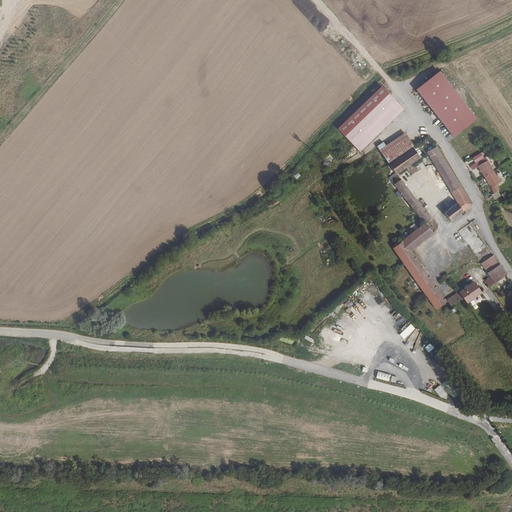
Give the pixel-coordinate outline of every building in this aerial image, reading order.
[(439,71),(416,89),(454,136),(476,119),(439,71)] [(382,86),(338,129),(352,143),(396,100),(382,86)] [(396,100),(352,143),(360,152),(404,109),(396,100)] [(413,145),(405,133),(379,150),(388,162),(413,145)] [(426,138),(389,163),(396,174),(406,167),(408,171),(413,167),(411,164),(427,153),(457,203),(444,213),(451,221),(472,204),(436,146),(433,149),(426,138)] [(484,157),(475,163),(494,192),(498,190),(495,184),(500,181),(484,157)] [(398,175),(391,181),(414,211),(414,210),(425,223),(427,222),(431,219),(398,175)] [(425,223),(403,241),(410,250),(433,233),(427,225),(428,224),(427,222),(425,223)] [(470,223),(458,231),(484,269),(483,270),(486,274),(488,274),(490,277),(485,281),(489,287),(507,275),(470,223)] [(403,241),(393,248),(443,319),(455,310),(453,307),(448,311),(449,313),(445,315),(441,308),(444,306),(445,308),(448,305),(410,250),(403,241)] [(465,288),(448,301),(451,305),(463,297),(467,302),(481,292),(473,282),(468,286),(467,284),(463,287),(465,288)] [(441,384),(454,398),(462,391),(449,377),(441,384)] [(440,384),(434,390),(440,396),(446,391),(440,384)]
